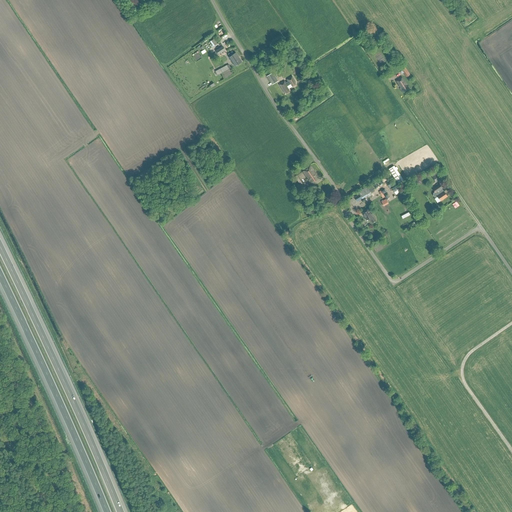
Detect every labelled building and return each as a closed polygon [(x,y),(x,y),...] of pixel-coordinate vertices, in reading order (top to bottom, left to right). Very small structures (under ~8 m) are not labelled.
[(215,39),(205,46),(208,50),(213,46),(214,47),(218,44),(215,39)] [(218,54),(225,50),(223,46),(216,51),(218,54)] [(235,66),(242,62),(236,53),(234,54),(232,51),(228,54),(230,57),(229,57),(235,66)] [(228,64),(221,68),(215,71),(217,75),(230,68),(228,64)] [(406,77),(410,75),(405,67),(402,70),(400,72),(402,74),(404,73),(406,77)] [(266,76),(270,82),(272,85),(278,81),(272,72),(266,76)] [(287,81),(286,83),(285,81),(279,84),(284,92),(285,92),(286,93),(290,91),(287,86),(288,86),(290,84),(293,87),(296,84),(297,82),(292,75),(286,80),(287,81)] [(404,92),(408,89),(405,85),(406,84),(402,77),(396,81),(400,88),(402,92),(404,91),(404,92)] [(311,183),(318,178),(315,174),(316,173),(310,165),(305,169),(305,170),(302,171),(307,179),(308,178),(311,183)] [(403,180),(396,169),(393,168),(391,170),(390,169),(389,170),(397,183),(403,180)] [(436,182),(442,177),(439,172),(432,177),(436,182)] [(298,175),(296,176),(295,177),(303,189),(302,189),(304,192),(309,189),(307,186),(306,187),(298,175)] [(444,191),(441,188),(442,187),(440,184),(433,189),(435,192),(433,193),(433,195),(434,197),(436,197),(438,196),(440,200),(447,196),(444,191)] [(359,194),(354,197),(353,196),(351,197),(352,198),(346,202),(349,207),(362,198),(362,199),(367,196),(368,198),(372,195),(371,193),(374,191),(371,185),(367,187),(366,186),(358,192),(359,194)] [(366,220),(369,219),(370,222),(371,221),(372,223),(376,221),(373,216),(374,216),(369,208),(361,213),(366,220)]
